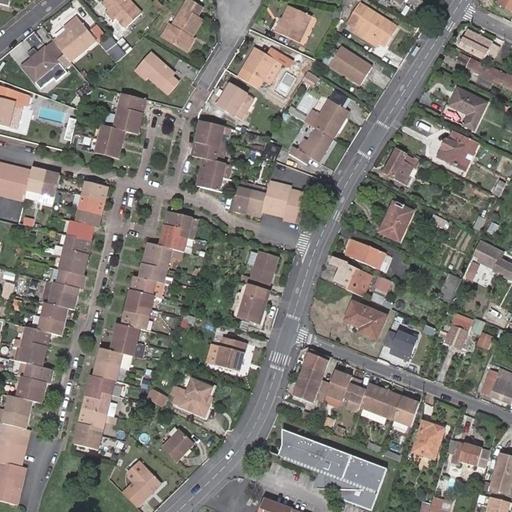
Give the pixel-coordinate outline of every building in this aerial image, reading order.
[(102,0),(102,1),(108,8),(120,20),(126,26),(141,12),(130,0),(102,0)] [(162,0),(155,0),(164,9),(167,5),(162,0)] [(193,35),(194,36),(204,17),(197,14),(202,5),(193,0),(187,0),(174,25),(172,24),(165,36),(186,47),(193,35)] [(402,28),(366,5),(353,27),(357,29),(356,31),(382,47),(385,44),(390,47),(402,28)] [(314,16),(292,7),(282,29),(304,39),(314,16)] [(120,20),(108,8),(106,10),(117,23),(120,20)] [(67,50),(73,57),(99,35),(79,12),(67,23),(70,26),(57,38),(67,50)] [(493,44),(469,32),(461,48),(472,53),(484,59),(487,53),(489,53),(493,44)] [(120,43),(119,41),(113,34),(106,39),(113,49),(120,43)] [(193,35),(186,47),(191,50),(198,38),(194,36),(193,35)] [(57,38),(56,36),(25,62),(39,79),(43,76),(61,60),(59,56),(67,50),(57,38)] [(126,36),(119,41),(120,43),(128,53),(134,46),(126,36)] [(271,53),(261,46),(248,67),(243,75),(260,86),(278,57),(271,53)] [(278,57),(283,50),(276,46),(271,53),(278,57)] [(375,68),(344,47),(332,66),(363,86),(375,68)] [(296,59),(283,50),(278,57),(292,66),(296,59)] [(171,74),(173,71),(152,52),(137,70),(147,78),(149,76),(168,93),(179,81),(173,76),(171,74)] [(466,65),(494,79),(498,72),(470,58),(466,65)] [(61,60),(43,76),(48,82),(67,66),(61,60)] [(321,77),(310,70),(305,78),(316,85),(321,77)] [(511,79),(498,72),(494,79),(511,88),(511,79)] [(249,90),(232,80),(218,102),(235,112),(241,116),(248,104),(255,93),(251,91),(250,92),(249,91),(249,90)] [(20,91),(8,88),(0,122),(0,123),(12,126),(18,101),(20,91)] [(456,89),(448,106),(466,115),(460,125),(475,133),(489,105),(456,89)] [(20,91),(18,101),(26,103),(28,93),(20,91)] [(134,107),(145,109),(148,96),(125,91),(119,111),(129,114),(130,110),(133,110),(134,107)] [(323,111),(315,124),(320,126),(334,135),(341,123),(344,125),(353,109),(332,96),(323,111)] [(439,115),(460,125),(466,115),(448,106),(444,104),(439,115)] [(315,124),(323,111),(316,106),(308,119),(315,124)] [(116,124),(129,127),(140,129),(145,109),(134,107),(133,110),(130,110),(129,114),(119,111),(116,124)] [(226,124),(203,118),(198,138),(208,140),(209,137),(212,138),(213,135),(223,137),(226,124)] [(102,135),(125,141),(129,127),(116,124),(105,121),(102,135)] [(334,135),(337,136),(344,125),(341,123),(334,135)] [(323,159),(337,136),(334,135),(320,126),(312,138),(306,149),(302,147),(297,144),(293,150),(311,160),(314,154),(323,159)] [(456,167),(470,140),(451,130),(442,149),(447,151),(443,160),(456,167)] [(102,135),(98,149),(122,154),(125,141),(102,135)] [(208,140),(198,138),(195,151),(206,154),(218,157),(223,137),(213,135),(212,138),(209,137),(208,140)] [(308,136),(302,147),(306,149),(312,138),(308,136)] [(229,138),(223,137),(218,157),(224,158),(229,138)] [(470,140),(456,167),(466,171),(470,162),(465,159),(469,153),(473,155),(478,144),(470,140)] [(404,161),(408,153),(398,149),(385,173),(407,185),(411,178),(409,177),(414,167),(404,161)] [(447,151),(442,149),(438,158),(443,160),(447,151)] [(218,157),(206,154),(202,168),(225,173),(228,159),(224,158),(218,157)] [(228,159),(225,173),(232,175),(235,161),(228,159)] [(13,163),(5,161),(1,177),(9,179),(13,163)] [(20,165),(13,163),(9,179),(16,181),(20,165)] [(24,183),(27,167),(20,165),(16,181),(24,183)] [(43,193),(49,168),(36,165),(35,169),(31,184),(30,189),(43,193)] [(31,184),(35,169),(27,167),(24,183),(31,184)] [(411,178),(407,185),(410,186),(413,180),(415,180),(416,179),(415,177),(419,169),(414,167),(409,177),(411,178)] [(60,184),(63,172),(49,168),(43,193),(57,196),(60,184)] [(225,173),(202,168),(199,181),(221,186),(225,173)] [(242,178),(241,182),(256,186),(258,179),(243,175),(242,178)] [(9,179),(1,177),(0,182),(0,190),(6,192),(9,179)] [(86,191),(107,196),(110,183),(89,178),(86,191)] [(268,189),(267,192),(275,194),(279,180),(271,178),(270,182),(268,189)] [(16,181),(9,179),(6,192),(14,194),(16,181)] [(258,179),(256,186),(268,189),(270,182),(258,179)] [(279,180),(275,194),(283,196),(286,182),(279,180)] [(507,183),(500,180),(493,194),(500,197),(507,183)] [(24,183),(16,181),(14,194),(21,196),(24,183)] [(241,182),(239,191),(235,206),(250,209),(256,186),(241,182)] [(286,182),(283,196),(290,197),(293,187),(294,184),(286,182)] [(28,197),(30,189),(31,184),(24,183),(21,196),(28,197)] [(256,186),(250,209),(262,212),(264,206),(267,192),(268,189),(256,186)] [(290,197),(289,201),(297,203),(301,189),(293,187),(290,197)] [(83,204),(86,191),(79,189),(75,202),(83,204)] [(301,189),(297,203),(305,205),(309,191),(301,189)] [(83,204),(104,209),(107,196),(86,191),(83,204)] [(267,192),(264,206),(271,208),(275,194),(267,192)] [(43,193),(42,200),(56,203),(57,196),(43,193)] [(275,194),(271,208),(279,211),(283,196),(275,194)] [(283,196),(279,211),(286,212),(289,201),(290,197),(283,196)] [(289,201),(286,212),(286,215),(294,218),(296,208),(297,203),(289,201)] [(401,203),(397,202),(392,214),(395,215),(401,203)] [(395,215),(392,214),(383,234),(403,243),(416,213),(407,209),(407,207),(401,203),(395,215)] [(79,218),(98,223),(100,224),(104,209),(83,204),(79,218)] [(203,214),(196,212),(172,206),(168,220),(179,223),(178,227),(181,227),(180,231),(191,234),(198,236),(203,214)] [(296,208),(294,218),(302,220),(304,210),(296,208)] [(447,222),(434,215),(430,223),(443,229),(447,222)] [(487,218),(481,215),(475,228),(481,230),(487,218)] [(71,231),(95,236),(98,223),(79,218),(74,217),(71,231)] [(187,247),(191,234),(180,231),(181,227),(178,227),(179,223),(168,220),(163,241),(175,244),(187,247)] [(82,248),(91,251),(95,236),(71,231),(67,244),(65,252),(76,254),(77,250),(81,251),(82,248)] [(175,244),(163,241),(152,239),(149,251),(159,254),(158,258),(161,258),(160,261),(170,264),(173,251),(175,244)] [(65,252),(67,244),(58,241),(56,250),(65,252)] [(367,264),(374,249),(353,241),(348,256),(367,264)] [(187,247),(175,244),(173,251),(185,254),(187,247)] [(504,256),(482,245),(474,261),(497,272),(504,256)] [(253,273),(251,279),(271,285),(281,251),(261,246),(261,248),(254,246),(250,258),(257,260),(253,273)] [(64,266),(86,271),(91,251),(82,248),(81,251),(77,250),(76,254),(65,252),(62,266),(64,266)] [(387,255),(374,249),(367,264),(381,270),(388,272),(394,257),(387,255)] [(159,254),(149,251),(143,272),(158,276),(167,278),(170,264),(160,261),(161,258),(158,258),(159,254)] [(349,282),(357,285),(355,290),(354,293),(368,298),(372,288),(364,284),(365,280),(370,282),(373,274),(365,270),(363,270),(363,272),(347,265),(344,270),(343,270),(346,263),(333,258),(330,265),(340,269),(335,282),(347,287),(349,282)] [(57,281),(60,281),(64,266),(62,266),(56,264),(53,279),(57,281)] [(69,290),(81,293),(83,286),(85,286),(88,272),(86,271),(64,266),(60,281),(70,283),(69,290)] [(483,271),(473,266),(468,277),(477,282),(483,271)] [(158,276),(143,272),(139,271),(135,286),(155,291),(158,276)] [(462,280),(452,275),(445,289),(455,294),(462,280)] [(155,291),(157,291),(164,293),(167,278),(158,276),(155,291)] [(400,285),(379,276),(374,288),(376,289),(371,300),(387,307),(389,302),(386,300),(390,291),(396,294),(400,285)] [(271,285),(251,279),(242,312),(261,318),(271,285)] [(74,305),(78,306),(81,293),(69,290),(70,283),(60,281),(57,281),(53,300),(74,305)] [(349,282),(347,287),(355,290),(357,285),(349,282)] [(157,291),(155,291),(135,286),(130,307),(141,309),(142,306),(144,307),(145,304),(154,306),(157,291)] [(455,294),(445,289),(440,299),(450,304),(455,294)] [(70,319),(74,305),(53,300),(50,300),(47,313),(70,319)] [(387,316),(355,303),(352,310),(358,312),(355,319),(372,326),(371,329),(373,330),(371,334),(378,337),(387,316)] [(141,309),(130,307),(127,321),(143,324),(149,326),(154,306),(145,304),(144,307),(142,306),(141,309)] [(154,306),(149,326),(155,327),(160,307),(154,306)] [(358,312),(352,310),(348,320),(364,326),(362,331),(371,334),(373,330),(371,329),(372,326),(355,319),(358,312)] [(222,321),(194,311),(190,321),(208,327),(210,322),(220,326),(222,321)] [(67,331),(70,319),(47,313),(44,326),(55,328),(67,331)] [(143,324),(127,321),(121,319),(117,334),(139,339),(143,324)] [(481,320),(478,319),(472,334),(480,337),(485,323),(481,320)] [(471,326),(456,320),(447,344),(462,349),(471,326)] [(43,340),(52,342),(55,328),(44,326),(31,323),(27,343),(39,346),(40,343),(42,343),(43,340)] [(418,343),(390,331),(385,344),(394,348),(392,353),(410,361),(418,343)] [(250,339),(227,332),(220,361),(242,367),(250,339)] [(139,339),(117,334),(114,347),(127,350),(136,352),(139,339)] [(493,338),(483,334),(479,345),(489,349),(493,338)] [(139,339),(137,352),(145,354),(148,341),(139,339)] [(34,359),(48,362),(52,342),(43,340),(42,343),(40,343),(39,346),(27,343),(24,357),(28,358),(34,359)] [(127,350),(114,347),(105,345),(102,359),(124,364),(127,350)] [(306,367),(297,385),(301,387),(296,397),(312,404),(325,376),(323,375),(328,363),(327,363),(329,358),(310,350),(308,354),(310,355),(304,366),(306,367)] [(28,374),(31,374),(34,359),(28,358),(25,373),(28,374)] [(40,382),(52,386),(53,379),(56,380),(60,365),(48,362),(34,359),(31,374),(41,376),(40,382)] [(124,364),(102,359),(99,372),(119,377),(121,377),(124,364)] [(119,377),(99,372),(96,371),(91,392),(102,394),(103,391),(106,392),(106,388),(116,390),(119,377)] [(346,399),(349,401),(363,406),(362,409),(365,410),(382,417),(388,419),(413,429),(419,409),(411,405),(412,402),(380,389),(378,392),(373,390),(375,387),(371,386),(369,392),(360,388),(362,383),(354,379),(353,382),(345,379),(346,376),(337,372),(326,395),(345,403),(346,399)] [(501,375),(491,372),(483,393),(511,405),(511,402),(511,383),(500,379),(501,375)] [(24,393),(39,396),(48,398),(52,386),(40,382),(41,376),(31,374),(28,374),(24,393)] [(210,402),(211,398),(217,383),(196,375),(191,387),(189,393),(187,393),(183,401),(209,412),(213,403),(210,402)] [(173,392),(155,382),(151,392),(168,402),(173,392)] [(181,392),(184,384),(178,382),(175,389),(181,392)] [(189,393),(191,387),(184,384),(181,392),(178,400),(183,401),(187,393),(189,393)] [(293,396),(296,397),(301,387),(297,385),(293,396)] [(102,394),(91,392),(88,405),(112,410),(116,390),(106,388),(106,392),(103,391),(102,394)] [(15,391),(12,405),(36,410),(39,396),(24,393),(15,391)] [(363,406),(349,401),(346,409),(360,415),(362,409),(363,406)] [(9,420),(21,423),(32,425),(36,410),(12,405),(9,420)] [(112,410),(88,405),(85,419),(96,421),(95,425),(98,425),(97,428),(107,431),(112,410)] [(382,417),(365,410),(362,417),(385,426),(388,419),(382,417)] [(9,420),(7,419),(5,428),(19,431),(21,423),(9,420)] [(96,421),(85,419),(80,439),(104,444),(107,431),(97,428),(98,425),(95,425),(96,421)] [(21,423),(19,431),(34,435),(36,426),(32,425),(21,423)] [(418,446),(437,451),(443,432),(433,429),(434,426),(425,423),(418,446)] [(200,440),(184,425),(167,443),(183,458),(200,440)] [(5,428),(3,435),(17,438),(19,431),(5,428)] [(19,431),(17,438),(32,442),(34,435),(19,431)] [(321,477),(320,492),(340,491),(338,498),(373,511),(387,470),(284,431),(285,453),(283,457),(281,462),(321,477)] [(3,435),(1,443),(16,446),(17,438),(3,435)] [(17,438),(16,446),(31,449),(32,442),(17,438)] [(371,442),(368,449),(382,455),(384,450),(385,448),(371,442)] [(1,443),(0,448),(0,450),(14,453),(16,446),(1,443)] [(454,467),(459,468),(461,462),(478,467),(482,450),(459,444),(454,467)] [(16,446),(14,453),(29,457),(31,449),(16,446)] [(435,458),(437,451),(418,446),(416,452),(435,458)] [(14,453),(0,450),(0,457),(2,458),(12,460),(14,453)] [(382,455),(401,463),(403,457),(384,450),(382,455)] [(29,457),(14,453),(12,460),(16,462),(28,464),(29,457)] [(511,458),(502,456),(493,489),(509,494),(511,483),(511,458)] [(12,460),(2,458),(0,465),(15,468),(16,462),(12,460)] [(121,458),(114,474),(121,477),(128,461),(121,458)] [(16,462),(15,468),(29,472),(31,465),(28,464),(16,462)] [(15,468),(0,465),(0,466),(0,472),(13,476),(15,468)] [(167,480),(152,465),(135,482),(150,497),(167,480)] [(29,472),(15,468),(13,476),(28,479),(29,472)] [(13,476),(0,472),(0,480),(11,483),(13,476)] [(13,476),(11,483),(26,487),(28,479),(13,476)] [(0,480),(0,487),(10,490),(11,483),(0,480)] [(150,497),(135,482),(128,488),(142,504),(150,497)] [(11,483),(10,490),(24,493),(26,487),(11,483)] [(10,490),(0,487),(0,495),(8,498),(10,490)] [(10,490),(8,498),(23,501),(24,493),(10,490)] [(302,511),(265,498),(260,511),(302,511)] [(441,511),(445,501),(435,498),(431,511),(441,511)] [(508,511),(511,504),(492,499),(488,511),(508,511)]
